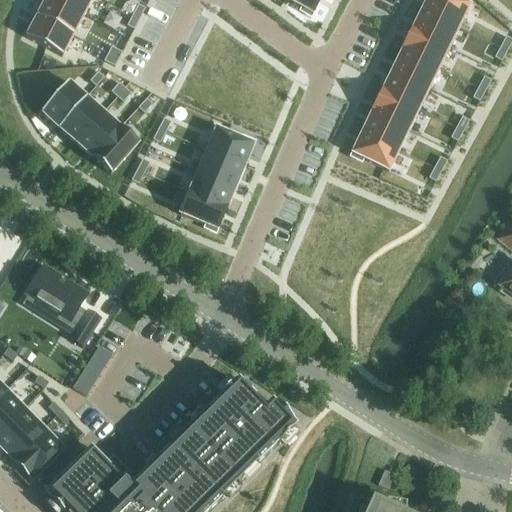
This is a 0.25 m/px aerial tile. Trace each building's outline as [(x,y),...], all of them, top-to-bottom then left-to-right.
[(49,0),(46,0),(36,19),(72,38),(83,18),(49,0)] [(49,0),(83,18),(92,0),(49,0)] [(286,0),(312,14),(319,0),(286,0)] [(427,0),(422,11),(459,29),(469,8),(452,0),(427,0)] [(137,7),(131,17),(139,21),(144,11),(137,7)] [(422,11),(412,32),(449,50),(459,29),(422,11)] [(131,17),(126,27),(133,31),(139,21),(131,17)] [(36,19),(25,40),(61,59),(72,38),(36,19)] [(412,32),(402,52),(438,70),(449,50),(412,32)] [(511,41),(505,38),(499,48),(507,52),(511,42),(511,41)] [(499,48),(493,59),(501,63),(507,52),(499,48)] [(110,49),(107,56),(117,62),(121,55),(110,49)] [(402,52),(392,73),(428,91),(438,70),(402,52)] [(107,56),(103,63),(114,68),(117,62),(107,56)] [(97,72),(90,81),(96,87),(104,78),(97,72)] [(392,73),(381,93),(418,112),(428,91),(392,73)] [(483,78),(477,88),(485,92),(490,82),(483,78)] [(119,84),(111,92),(117,98),(125,89),(119,84)] [(63,86),(37,118),(55,132),(80,101),(63,86)] [(477,88),(472,99),(479,103),(485,92),(477,88)] [(125,89),(117,98),(123,103),(131,94),(125,89)] [(381,93),(371,114),(408,132),(418,112),(381,93)] [(146,100),(138,108),(144,114),(152,105),(146,100)] [(80,101),(55,132),(73,146),(98,115),(80,101)] [(371,114),(361,135),(398,153),(408,132),(371,114)] [(98,115),(73,146),(91,161),(116,130),(98,115)] [(461,118),(455,129),(463,133),(468,122),(461,118)] [(162,121),(157,132),(163,135),(168,125),(162,121)] [(455,129),(449,139),(457,143),(463,133),(455,129)] [(116,130),(91,161),(109,175),(134,144),(116,130)] [(157,132),(151,142),(158,145),(163,135),(157,132)] [(216,133),(206,155),(242,170),(251,148),(216,133)] [(351,156),(350,159),(361,164),(362,161),(388,174),(398,153),(361,135),(351,156)] [(206,155),(197,177),(233,191),(242,170),(206,155)] [(439,159),(433,169),(440,173),(446,162),(439,159)] [(141,162),(136,173),(142,176),(147,165),(141,162)] [(433,169),(427,180),(434,184),(440,173),(433,169)] [(136,173),(131,183),(137,186),(142,176),(136,173)] [(197,177),(189,195),(225,210),(233,191),(197,177)] [(189,195),(180,218),(215,233),(225,210),(189,195)] [(511,252),(511,236),(507,232),(499,242),(511,252)] [(43,270),(27,296),(28,297),(78,328),(71,338),(68,342),(83,351),(102,321),(88,312),(86,315),(78,310),(86,297),(43,270)] [(511,274),(511,275),(507,271),(497,285),(504,291),(503,294),(511,300),(511,274)] [(7,350),(3,357),(13,364),(17,357),(7,350)] [(38,378),(34,385),(44,392),(48,385),(38,378)] [(90,450),(45,495),(50,499),(48,501),(50,502),(59,511),(208,511),(219,501),(220,502),(222,500),(235,488),(256,466),(276,446),(277,447),(279,445),(292,433),(294,431),(293,430),(294,429),(291,425),(292,423),(276,407),(274,408),(271,405),(264,411),(237,383),(235,386),(234,384),(232,386),(219,399),(217,401),(218,402),(205,415),(205,414),(203,416),(190,428),(183,435),(170,448),(168,450),(169,450),(157,462),(144,475),(129,489),(121,481),(127,475),(128,474),(126,472),(114,460),(112,457),(110,458),(111,459),(105,465),(90,450)] [(5,391),(0,396),(0,435),(25,411),(5,391)] [(53,405),(47,410),(56,419),(61,413),(53,405)] [(25,411),(0,435),(0,449),(12,462),(44,430),(25,411)] [(61,413),(56,419),(64,428),(70,422),(61,413)] [(44,430),(12,462),(13,463),(12,464),(28,481),(29,480),(32,483),(64,451),(44,430)] [(394,477),(391,476),(384,473),(377,487),(387,492),(394,477)] [(407,511),(408,509),(393,506),(391,511),(371,502),(366,511),(407,511)]
